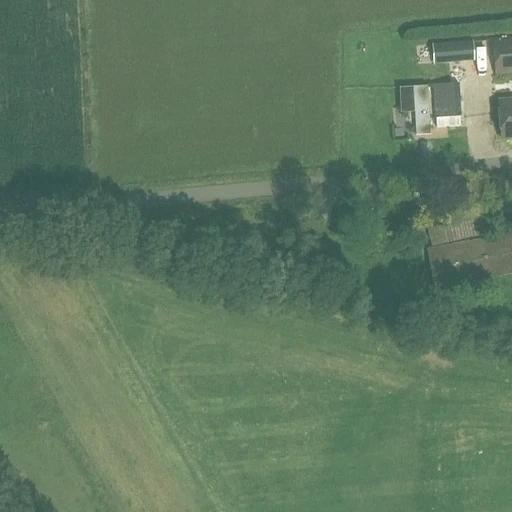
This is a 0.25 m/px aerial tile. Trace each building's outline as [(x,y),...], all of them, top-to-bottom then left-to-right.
[(431,43),(434,63),(475,60),(472,39),(431,43)] [(511,100),(496,101),(499,136),(511,134),(511,39),(493,41),(495,74),(511,73),(511,100)] [(460,82),(431,83),(432,87),(407,88),(408,128),(433,126),(433,116),(460,116),(460,82)] [(511,228),(511,191),(439,208),(443,227),(428,230),(432,246),(511,228)] [(360,207),(365,236),(410,231),(408,202),(360,207)] [(511,272),(511,232),(427,250),(434,287),(511,272)] [(192,253),(209,257),(212,241),(196,238),(192,253)] [(427,336),(459,345),(466,320),(433,312),(427,336)]
